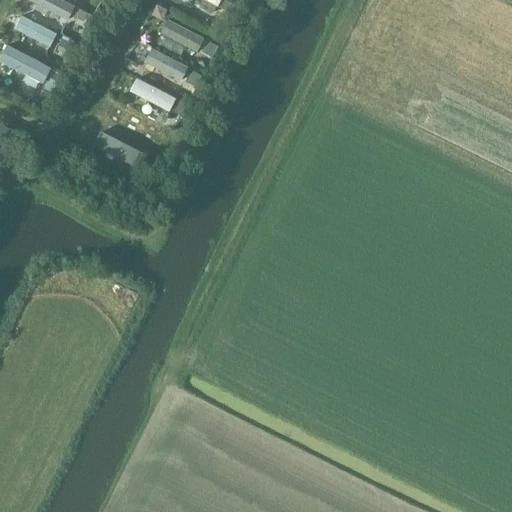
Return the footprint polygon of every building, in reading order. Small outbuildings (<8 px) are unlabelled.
[(67,3),(61,0),(30,0),(60,16),(67,3)] [(55,33),(20,14),(13,27),(49,45),(55,33)] [(202,37),(165,18),(158,31),(195,51),(202,37)] [(50,67),(5,44),(0,53),(0,61),(42,83),(50,67)] [(185,67),(153,51),(147,63),(179,79),(185,67)] [(174,98),(134,77),(127,89),(167,110),(174,98)] [(159,125),(119,105),(112,119),(152,139),(159,125)] [(140,152),(101,132),(94,145),(134,164),(140,152)]
